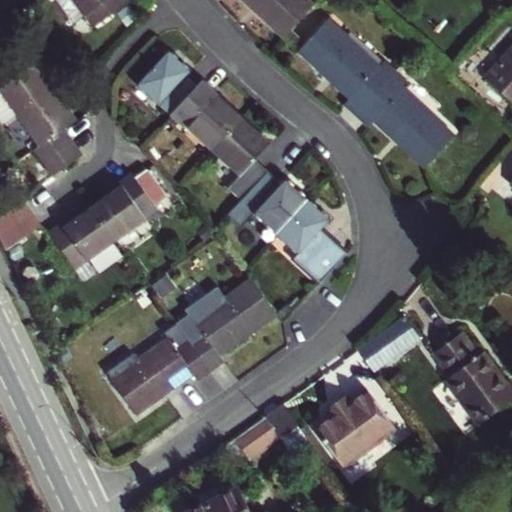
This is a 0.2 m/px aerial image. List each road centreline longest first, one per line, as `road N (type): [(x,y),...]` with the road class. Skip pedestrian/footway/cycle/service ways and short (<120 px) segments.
road 1 (residential): [(89,511),(338,336),(359,313),(381,254),(351,157),(183,0)]
road 2 (residential): [(53,195),(100,149),(105,70),(183,0)]
road 3 (tertiary): [(84,511),(0,338)]
road 4 (unknown): [(374,284),(451,234),(511,154)]
